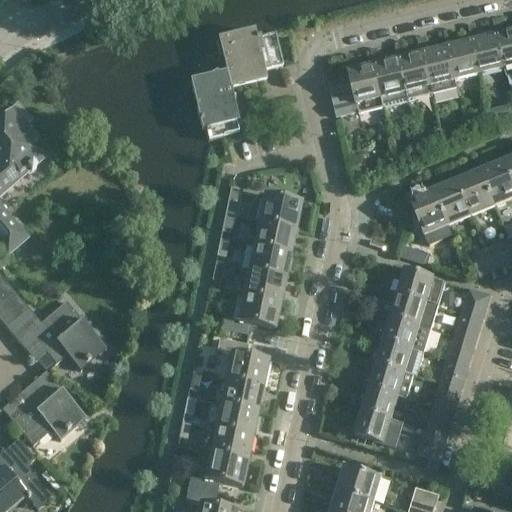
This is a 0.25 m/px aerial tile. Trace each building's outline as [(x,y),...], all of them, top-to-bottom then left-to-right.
[(511,34),(504,37),(500,21),(492,23),(496,39),(504,71),(506,79),(511,77),(511,34)] [(468,28),(472,44),(480,77),(504,71),(496,39),(480,43),(476,27),(468,28)] [(480,77),(472,44),(456,48),(452,32),(444,34),(448,50),(456,83),(480,77)] [(218,42),(221,53),(223,52),(232,92),(266,84),(264,73),(282,69),(275,37),(259,41),(259,39),(256,40),(255,34),(218,42)] [(423,56),(433,96),(458,90),(456,83),(448,50),(431,54),(428,38),(419,40),(423,56)] [(433,96),(423,56),(406,60),(403,44),(395,46),(399,62),(408,102),(433,96)] [(408,102),(399,62),(382,67),(378,50),(370,52),(373,68),(383,108),(408,102)] [(223,52),(221,53),(226,74),(194,81),(209,144),(238,137),(236,127),(238,127),(230,92),(232,92),(223,52)] [(349,74),(350,81),(353,93),(355,104),(355,107),(357,106),(359,114),(383,108),(373,68),(357,72),(353,56),(346,58),(350,74),(349,74)] [(353,93),(350,81),(330,86),(332,97),(353,93)] [(332,97),(335,108),(355,104),(353,93),(332,97)] [(355,104),(335,108),(337,119),(359,114),(357,106),(355,107),(355,104)] [(0,250),(8,259),(29,240),(0,206),(0,199),(51,155),(27,127),(32,123),(18,106),(0,121),(0,250)] [(496,110),(488,112),(491,126),(503,123),(501,114),(496,110)] [(409,147),(399,150),(401,158),(411,156),(409,147)] [(511,202),(511,182),(505,164),(481,174),(496,209),(511,202)] [(481,174),(458,184),(473,219),(496,209),(481,174)] [(473,219),(458,184),(435,194),(449,228),(473,219)] [(230,190),(225,217),(234,219),(237,220),(243,193),(230,190)] [(449,228),(435,194),(411,204),(425,238),(449,228)] [(259,224),(296,231),(301,206),(264,198),(259,224)] [(234,219),(225,217),(221,234),(231,236),(234,219)] [(296,231),(259,224),(254,249),(291,257),(296,231)] [(220,242),(216,258),(225,261),(229,243),(220,242)] [(495,248),(504,270),(511,266),(511,254),(507,243),(495,248)] [(404,248),(401,261),(415,265),(419,252),(404,248)] [(484,252),(493,275),(504,270),(495,248),(484,252)] [(291,257),(254,249),(249,274),(285,282),(291,257)] [(493,275),(484,252),(471,258),(480,280),(493,275)] [(215,266),(212,283),(221,285),(224,268),(215,266)] [(399,297),(438,309),(445,285),(406,273),(399,297)] [(249,274),(243,299),(280,307),(285,282),(249,274)] [(40,326),(27,312),(0,280),(0,323),(35,364),(46,355),(55,366),(53,368),(54,369),(67,358),(80,373),(106,351),(65,304),(40,326)] [(461,316),(483,323),(491,299),(469,292),(461,316)] [(391,320),(431,332),(438,309),(399,297),(391,320)] [(275,332),(280,307),(243,299),(238,324),(224,321),(222,332),(251,338),(253,327),(275,332)] [(476,346),(483,323),(461,316),(454,339),(476,346)] [(384,343),(424,355),(431,332),(391,320),(384,343)] [(469,369),(476,346),(454,339),(447,362),(469,369)] [(226,381),(263,389),(268,363),(246,359),(249,348),(220,342),(217,352),(232,355),(226,381)] [(417,378),(424,355),(384,343),(377,367),(415,378),(417,378)] [(462,392),(469,369),(447,362),(440,386),(462,392)] [(408,401),(415,378),(377,367),(370,390),(399,399),(408,401)] [(45,374),(1,413),(32,448),(50,432),(60,443),(86,421),(45,374)] [(192,375),(189,392),(198,394),(201,377),(192,375)] [(258,414),(263,389),(226,381),(221,406),(258,414)] [(455,416),(462,392),(440,386),(433,409),(455,416)] [(370,390),(363,413),(392,422),(399,399),(370,390)] [(187,399),(184,416),(193,418),(196,401),(187,399)] [(252,439),(258,414),(221,406),(216,431),(252,439)] [(447,439),(455,416),(433,409),(425,432),(447,439)] [(392,422),(363,413),(356,437),(385,446),(392,422)] [(182,424),(179,441),(188,443),(191,425),(182,424)] [(210,457),(247,464),(252,439),(216,431),(210,457)] [(440,463),(447,439),(425,432),(418,456),(430,460),(440,463)] [(37,511),(53,500),(27,469),(36,462),(18,442),(0,457),(0,469),(2,472),(0,473),(0,511),(9,511),(24,500),(27,503),(28,502),(36,511),(37,511)] [(188,491),(217,497),(219,485),(242,489),(247,464),(210,457),(205,481),(191,478),(188,491)] [(430,460),(427,469),(437,473),(440,463),(430,460)] [(345,469),(337,493),(372,504),(380,480),(345,469)] [(230,511),(214,509),(217,497),(188,491),(186,503),(200,506),(198,511),(230,511)] [(418,492),(414,504),(436,511),(439,498),(418,492)] [(369,511),(372,504),(337,493),(331,511),(369,511)]
